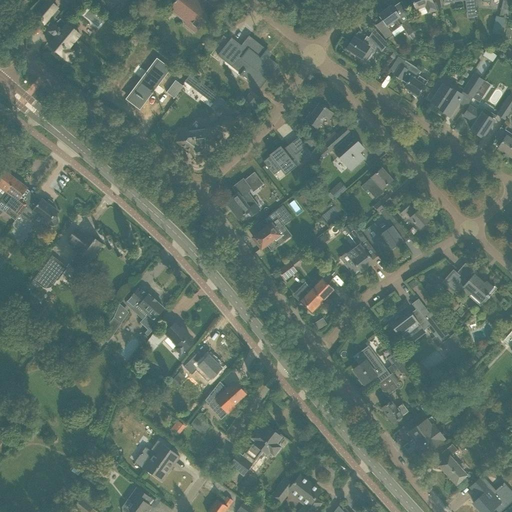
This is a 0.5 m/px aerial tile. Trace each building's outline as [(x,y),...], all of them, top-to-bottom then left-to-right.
[(48,0),(47,0),(34,16),(44,24),(50,28),(53,24),(57,27),(62,21),(60,19),(58,21),(54,17),(59,11),(57,9),(58,8),(48,0)] [(98,0),(111,9),(115,3),(122,8),(127,0),(98,0)] [(184,25),(194,33),(214,8),(204,0),(201,4),(196,0),(176,0),(172,7),(188,20),(184,25)] [(428,12),(441,6),(439,0),(411,0),(419,16),(428,12)] [(473,17),(477,16),(476,0),(443,0),(444,3),(453,2),(452,0),(466,0),(468,9),(472,8),(473,17)] [(504,35),(511,2),(505,0),(502,0),(499,17),(503,18),(500,34),(504,35)] [(382,21),(376,25),(382,33),(385,39),(392,34),(391,33),(401,26),(404,30),(408,36),(409,35),(412,40),(417,37),(415,33),(413,27),(409,20),(405,11),(405,12),(399,17),(391,5),(378,15),(382,21)] [(62,56),(63,55),(68,59),(73,53),(68,49),(79,34),(62,21),(57,27),(53,24),(50,28),(48,30),(56,37),(48,45),(62,56)] [(375,30),(369,38),(366,36),(362,43),(354,38),(354,37),(346,49),(351,53),(351,52),(361,58),(361,59),(367,63),(367,62),(375,50),(377,47),(381,51),(387,44),(375,30)] [(231,38),(217,56),(223,60),(223,59),(233,67),(238,60),(256,74),(250,82),(260,89),(265,82),(265,81),(277,66),(269,59),(269,58),(268,57),(267,58),(264,55),(267,51),(268,50),(267,49),(266,50),(265,51),(249,38),(250,37),(249,36),(241,45),(240,46),(231,39),(232,38),(231,38)] [(462,40),(451,42),(452,52),(463,45),(462,40)] [(511,50),(503,45),(500,55),(511,62),(511,50)] [(394,61),(389,71),(394,74),(394,75),(395,76),(401,80),(402,79),(407,83),(404,87),(411,91),(409,93),(416,97),(417,95),(418,96),(423,88),(424,86),(427,81),(419,76),(417,75),(419,71),(405,62),(400,58),(397,57),(394,61)] [(158,60),(128,101),(139,110),(170,69),(158,60)] [(190,74),(184,81),(213,103),(218,96),(190,74)] [(473,74),(462,91),(473,98),(479,90),(484,81),(473,74)] [(175,80),(166,92),(174,98),(183,86),(175,80)] [(438,80),(432,88),(426,98),(438,106),(436,108),(449,116),(457,103),(462,95),(450,87),(438,80)] [(479,90),(473,98),(479,102),(485,94),(479,90)] [(249,95),(243,102),(253,110),(258,102),(249,95)] [(504,103),(497,115),(505,120),(511,109),(511,98),(509,96),(504,103)] [(325,116),(329,119),(332,113),(319,104),(312,114),(310,113),(305,120),(313,126),(316,128),(325,116)] [(468,107),(463,116),(475,123),(470,130),(482,138),(488,130),(493,121),(494,121),(497,117),(493,114),(484,109),(482,113),(481,113),(470,106),(468,107)] [(190,127),(191,131),(182,132),(177,139),(183,143),(181,145),(190,152),(192,149),(195,151),(195,153),(197,154),(199,154),(200,153),(206,157),(214,147),(211,145),(214,142),(213,136),(217,131),(219,133),(221,130),(222,131),(228,130),(235,121),(224,113),(212,128),(211,128),(202,129),(201,125),(195,121),(190,127)] [(345,128),(336,136),(334,133),(323,144),(325,146),(317,153),(322,158),(349,133),(345,128)] [(511,135),(508,133),(500,128),(495,137),(496,139),(493,144),(498,148),(497,148),(511,157),(511,135)] [(349,146),(346,149),(344,147),(336,155),(351,171),(357,165),(365,158),(360,153),(364,149),(356,140),(349,146)] [(270,156),(263,162),(274,175),(280,170),(285,176),(296,167),(292,161),(294,159),(299,165),(312,154),(306,146),(295,154),(288,145),(283,149),(280,146),(269,155),(270,156)] [(364,184),(361,187),(365,192),(369,188),(377,197),(375,199),(384,191),(382,189),(392,180),(382,168),(371,177),(371,178),(364,184)] [(0,199),(15,179),(4,170),(0,175),(0,199)] [(236,193),(226,202),(239,219),(248,211),(251,216),(260,209),(252,199),(248,193),(252,190),(253,192),(263,184),(254,172),(233,189),(236,193)] [(15,179),(0,199),(0,202),(9,210),(6,214),(15,221),(20,214),(28,203),(29,202),(22,196),(28,189),(21,184),(22,183),(16,178),(15,179)] [(346,189),(340,183),(329,192),(335,198),(346,189)] [(20,214),(31,222),(33,219),(45,229),(49,224),(50,225),(52,226),(54,226),(56,225),(57,224),(58,222),(58,220),(57,218),(56,217),(54,215),(57,211),(50,206),(53,203),(48,199),(46,203),(41,199),(34,195),(29,202),(28,203),(20,214)] [(378,212),(389,203),(392,201),(387,195),(374,207),(378,212)] [(410,218),(412,221),(419,229),(428,221),(419,210),(415,214),(410,209),(411,208),(407,203),(399,210),(403,215),(406,213),(410,218)] [(380,212),(392,226),(381,234),(374,224),(363,232),(374,248),(385,240),(391,249),(402,241),(398,234),(404,230),(384,208),(380,212)] [(261,232),(253,238),(261,248),(266,244),(271,251),(279,245),(274,239),(279,235),(279,234),(286,229),(283,226),(288,223),(284,217),(278,209),(268,217),(273,223),(263,230),(261,232)] [(347,218),(341,223),(344,228),(351,223),(347,218)] [(353,222),(344,229),(348,234),(358,246),(347,255),(351,260),(352,261),(345,266),(353,276),(359,271),(360,272),(373,262),(372,261),(379,256),(367,241),(366,239),(357,227),(353,222)] [(71,265),(76,269),(79,270),(82,270),(84,268),(86,266),(86,263),(85,260),(88,257),(90,258),(101,244),(88,235),(86,238),(75,231),(68,240),(70,241),(68,243),(72,247),(71,249),(76,253),(68,263),(71,265)] [(319,239),(322,244),(329,239),(326,235),(319,239)] [(9,255),(0,249),(0,256),(5,260),(9,255)] [(40,269),(33,280),(40,285),(43,288),(62,263),(52,256),(41,270),(40,269)] [(296,271),(290,262),(278,270),(285,279),(296,271)] [(480,306),(482,304),(489,296),(487,294),(493,288),(486,281),(484,283),(477,277),(479,275),(465,263),(455,274),(453,273),(445,282),(458,293),(463,287),(471,295),(469,297),(480,306)] [(319,275),(314,268),(308,272),(313,279),(319,275)] [(322,279),(311,290),(322,301),(333,290),(322,279)] [(33,280),(30,284),(37,289),(40,285),(33,280)] [(413,280),(408,283),(411,288),(416,284),(413,280)] [(322,301),(311,290),(308,287),(305,284),(295,295),(305,306),(304,306),(305,307),(311,313),(312,312),(322,301)] [(137,290),(125,303),(131,309),(136,304),(147,314),(143,319),(140,322),(148,329),(144,333),(147,336),(153,330),(150,328),(157,320),(154,318),(164,308),(156,301),(155,300),(152,298),(153,297),(152,297),(151,297),(149,295),(148,295),(147,296),(144,293),(145,292),(141,288),(140,290),(139,288),(137,290)] [(407,308),(388,322),(394,330),(401,340),(407,347),(426,333),(424,330),(428,327),(436,338),(437,337),(443,344),(439,346),(443,351),(446,349),(452,355),(464,345),(454,333),(450,337),(438,321),(438,320),(432,312),(430,314),(427,311),(421,303),(418,299),(412,304),(415,308),(416,309),(411,313),(407,308)] [(108,342),(121,322),(113,317),(99,336),(108,342)] [(323,319),(316,324),(318,328),(326,324),(323,319)] [(151,338),(146,345),(152,351),(158,345),(167,336),(177,345),(174,348),(181,354),(191,344),(187,339),(190,336),(181,327),(180,329),(174,323),(167,330),(166,332),(162,327),(151,338)] [(511,330),(509,334),(503,340),(510,346),(511,343),(511,349),(511,350),(511,351),(511,330)] [(364,384),(370,379),(371,381),(386,370),(368,346),(357,354),(363,362),(353,370),(364,384)] [(394,352),(386,358),(391,365),(388,368),(392,373),(397,369),(403,365),(394,352)] [(190,360),(183,366),(191,374),(199,367),(204,371),(201,375),(207,381),(210,378),(214,375),(221,368),(209,356),(204,360),(197,353),(190,360)] [(408,369),(413,365),(408,358),(403,362),(408,369)] [(472,358),(465,363),(469,368),(476,363),(472,358)] [(403,365),(397,369),(401,373),(405,374),(408,371),(403,365)] [(172,368),(168,373),(172,376),(176,371),(172,368)] [(392,373),(389,375),(395,384),(398,381),(392,373)] [(177,375),(170,382),(175,387),(182,380),(177,375)] [(389,375),(377,384),(386,396),(398,388),(396,385),(389,375)] [(146,403),(155,391),(141,380),(136,387),(141,391),(137,396),(146,403)] [(220,381),(205,400),(209,404),(208,405),(214,412),(220,406),(227,414),(234,407),(233,405),(245,394),(235,383),(229,390),(227,388),(226,389),(220,381)] [(466,408),(479,420),(488,412),(474,399),(466,408)] [(402,416),(408,412),(402,404),(396,408),(391,401),(389,402),(381,408),(393,423),(401,417),(402,416)] [(4,407),(0,411),(0,442),(18,419),(4,407)] [(211,426),(203,420),(197,416),(190,424),(204,435),(211,426)] [(170,430),(177,435),(185,427),(177,421),(170,430)] [(417,427),(409,433),(414,440),(417,443),(413,446),(423,458),(431,452),(432,451),(431,449),(440,442),(444,439),(434,426),(433,425),(429,428),(428,429),(423,422),(417,427)] [(505,436),(490,422),(474,439),(488,453),(505,436)] [(278,445),(284,437),(275,430),(274,431),(265,424),(264,425),(265,425),(260,431),(257,429),(250,437),(253,439),(251,441),(253,443),(243,457),(238,453),(229,464),(243,475),(262,450),(267,454),(269,452),(273,455),(280,447),(278,445)] [(160,443),(142,468),(161,482),(180,457),(160,443)] [(92,444),(78,461),(89,470),(102,452),(92,444)] [(441,453),(446,459),(439,465),(456,484),(466,475),(460,469),(462,467),(456,461),(454,462),(449,457),(457,450),(452,444),(441,453)] [(111,456),(104,452),(102,455),(108,460),(111,456)] [(106,476),(117,462),(111,457),(100,471),(106,476)] [(288,477),(272,497),(280,503),(289,491),(307,505),(302,511),(300,511),(299,511),(313,511),(321,503),(315,498),(320,491),(299,475),(294,482),(288,477)] [(478,480),(471,487),(480,497),(473,503),(481,511),(489,511),(492,509),(493,508),(496,511),(500,511),(511,502),(511,491),(510,489),(500,497),(491,487),(482,477),(478,480)] [(88,487),(80,498),(93,508),(96,504),(94,502),(99,495),(88,487)] [(129,510),(122,511),(146,511),(151,506),(146,503),(150,498),(142,492),(136,487),(130,496),(136,501),(129,510)] [(224,511),(233,501),(227,497),(222,503),(217,499),(207,511),(224,511)] [(80,498),(74,507),(80,511),(89,511),(95,511),(97,511),(93,508),(80,498)] [(244,501),(237,511),(238,511),(256,511),(257,511),(244,501)]
